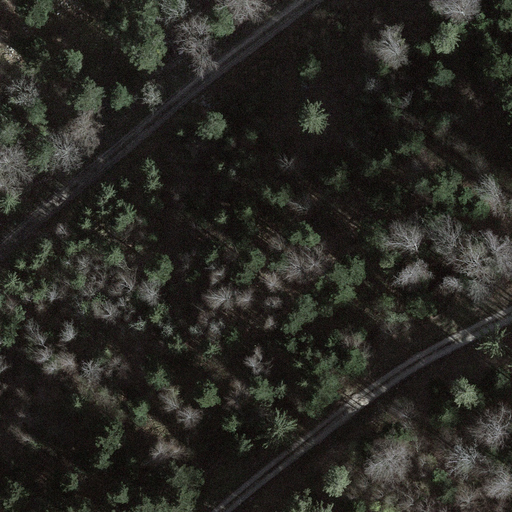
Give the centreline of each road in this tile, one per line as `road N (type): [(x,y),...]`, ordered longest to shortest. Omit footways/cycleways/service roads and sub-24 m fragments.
road 1 (track): [(306,0),(0,253)]
road 2 (track): [(511,307),(479,321),(241,511)]
